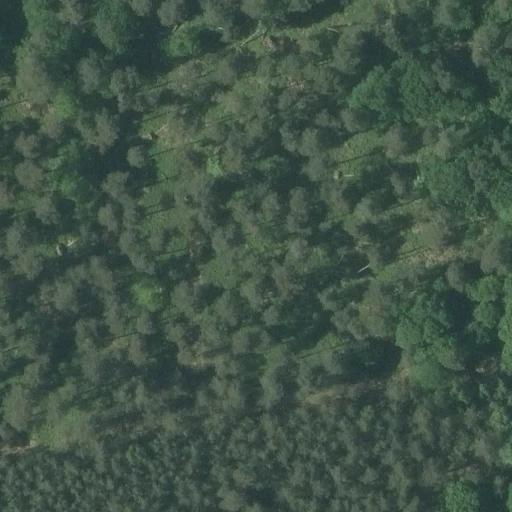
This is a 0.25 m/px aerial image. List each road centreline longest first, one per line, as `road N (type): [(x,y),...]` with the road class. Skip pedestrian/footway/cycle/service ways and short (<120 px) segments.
road 1 (track): [(0,256),(163,389),(198,433),(213,511)]
road 2 (track): [(511,377),(198,433)]
